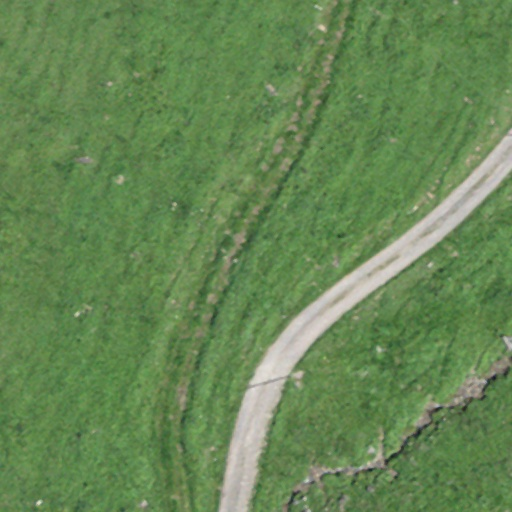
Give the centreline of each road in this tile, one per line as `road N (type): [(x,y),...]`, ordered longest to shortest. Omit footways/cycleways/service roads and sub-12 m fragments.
road 1 (track): [(184,511),(173,404),(345,0)]
road 2 (unclassified): [(511,162),(338,314),(278,387),(244,511)]
